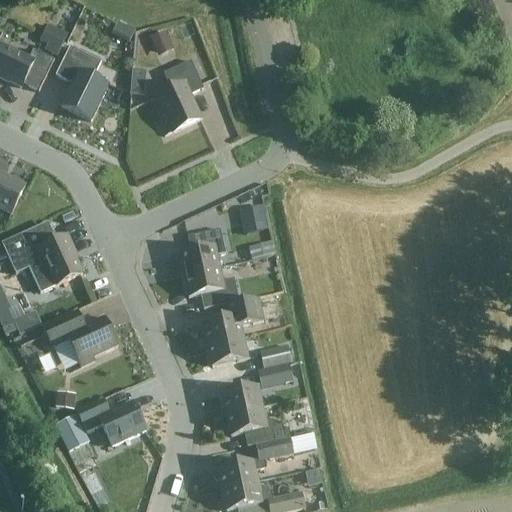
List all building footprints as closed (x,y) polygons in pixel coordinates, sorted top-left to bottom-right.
[(370,112),(445,99),(441,75),(468,70),(462,37),(453,39),(446,0),(413,0),(414,6),(391,10),(390,5),(364,10),(370,45),(366,46),(372,81),(365,82),(370,112)] [(321,9),(328,52),(347,49),(340,6),(321,9)] [(68,36),(48,26),(40,43),(47,46),(45,51),(58,57),(68,36)] [(174,52),(166,32),(149,40),(158,59),(174,52)] [(29,60),(0,45),(0,79),(22,90),(23,86),(39,94),(55,62),(34,52),(29,60)] [(62,109),(91,124),(109,87),(94,80),(101,64),(70,49),(56,78),(73,86),(62,109)] [(204,91),(191,63),(163,75),(171,91),(156,98),(174,135),(201,122),(190,98),(204,91)] [(26,188),(0,175),(0,211),(11,217),(26,188)] [(268,234),(263,209),(240,213),(245,238),(268,234)] [(48,225),(2,246),(16,277),(29,271),(35,268),(24,244),(49,232),(54,243),(56,242),(48,225)] [(184,278),(220,270),(217,258),(226,256),(220,231),(188,238),(191,253),(179,255),(184,278)] [(54,243),(49,232),(24,244),(35,268),(29,271),(41,296),(82,276),(71,253),(74,252),(67,237),(56,242),(54,243)] [(256,261),(281,256),(278,243),(253,249),(256,261)] [(220,270),(184,278),(189,300),(201,298),(204,311),(239,304),(234,280),(223,283),(220,270)] [(263,299),(269,326),(287,322),(282,295),(263,299)] [(208,348),(242,340),(240,329),(263,324),(257,300),(226,307),(229,320),(203,326),(208,348)] [(20,308),(11,312),(9,313),(14,324),(25,318),(20,308)] [(84,329),(77,313),(42,329),(52,350),(68,342),(81,369),(94,363),(93,360),(118,348),(104,319),(84,329)] [(212,369),(247,361),(242,340),(208,348),(212,369)] [(260,354),(264,372),(292,366),(288,348),(260,354)] [(258,374),(262,391),(293,385),(290,367),(258,374)] [(227,417),(262,410),(257,388),(222,396),(227,417)] [(75,397),(58,395),(56,410),(73,412),(75,397)] [(109,415),(103,402),(77,414),(87,435),(102,428),(112,449),(146,434),(132,404),(109,415)] [(264,422),(262,410),(227,417),(231,439),(244,436),(247,449),(286,441),(283,427),(276,429),(275,425),(268,421),(264,422)] [(84,433),(76,418),(55,429),(63,444),(84,433)] [(222,492),(257,485),(255,474),(267,471),(265,463),(293,457),(290,441),(256,449),(259,462),(218,470),(222,492)] [(257,485),(222,492),(226,511),(234,511),(268,505),(269,511),(301,511),(305,511),(302,496),(273,502),(271,493),(260,495),(257,485)]
